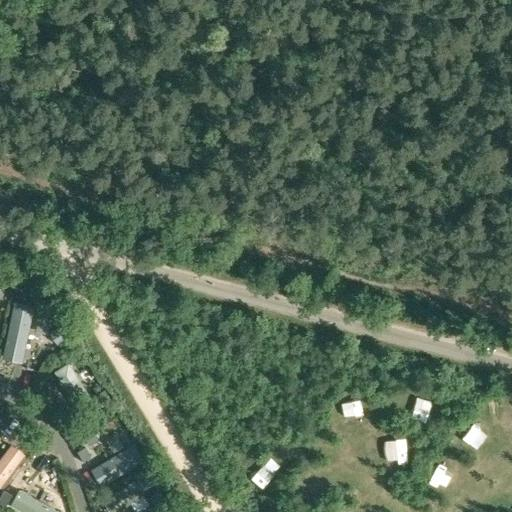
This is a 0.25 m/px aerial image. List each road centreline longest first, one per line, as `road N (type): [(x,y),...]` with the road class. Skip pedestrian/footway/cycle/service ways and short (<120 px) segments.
road 1 (unclassified): [(511,361),(0,230)]
road 2 (track): [(82,252),(84,287),(113,362),(206,511)]
